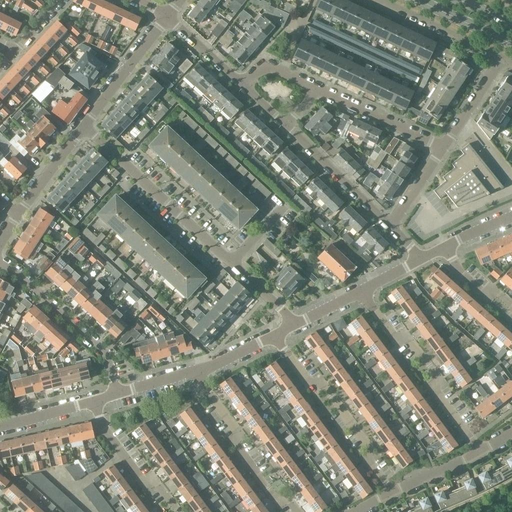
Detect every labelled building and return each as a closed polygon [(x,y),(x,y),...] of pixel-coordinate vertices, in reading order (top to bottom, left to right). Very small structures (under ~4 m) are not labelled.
[(20,9),(24,2),(20,0),(18,0),(15,6),(20,9)] [(37,0),(35,3),(40,9),(45,5),(39,0),(37,0)] [(103,2),(98,0),(89,0),(86,8),(98,13),(103,2)] [(206,14),(213,4),(207,0),(200,0),(196,6),(206,14)] [(233,0),(228,8),(236,14),(242,6),(234,0),(233,0)] [(320,0),(317,9),(344,22),(352,5),(341,0),(320,0)] [(115,8),(103,2),(98,13),(110,19),(115,8)] [(266,2),(262,9),(267,11),(271,4),(266,2)] [(288,13),(292,5),(287,3),(283,10),(288,13)] [(352,5),(344,22),(372,35),(380,18),(368,12),(364,10),(352,5)] [(206,14),(196,6),(188,17),(198,24),(206,14)] [(127,14),(115,8),(110,19),(122,25),(127,14)] [(276,9),(274,15),(285,20),(288,15),(276,9)] [(240,14),(246,19),(249,15),(243,10),(240,14)] [(0,28),(3,30),(9,19),(0,14),(0,28)] [(127,14),(122,25),(135,31),(140,20),(127,14)] [(240,14),(237,18),(243,23),(246,19),(240,14)] [(256,21),(253,25),(266,36),(274,27),(273,26),(275,23),(271,21),(272,19),(267,17),(265,19),(261,15),(260,16),(258,17),(256,19),(256,21)] [(274,15),(272,19),(271,21),(275,23),(283,26),(285,20),(274,15)] [(372,35),(400,48),(408,31),(395,25),(391,23),(380,18),(372,35)] [(3,30),(15,36),(21,25),(9,19),(3,30)] [(218,23),(225,28),(228,24),(221,20),(218,23)] [(323,29),(325,25),(315,20),(313,24),(323,29)] [(66,26),(77,36),(81,32),(70,21),(66,26)] [(48,32),(57,41),(66,30),(57,22),(48,32)] [(225,28),(218,23),(211,33),(217,38),(225,28)] [(257,46),(266,36),(253,25),(244,34),(257,46)] [(323,29),(333,34),(335,30),(325,25),(323,29)] [(108,26),(102,39),(106,41),(112,28),(108,26)] [(319,37),(321,32),(311,28),(309,32),(319,37)] [(234,35),(228,30),(225,34),(231,39),(234,35)] [(408,31),(400,48),(427,61),(435,44),(423,38),(423,37),(419,36),(408,31)] [(48,32),(39,42),(48,50),(57,41),(48,32)] [(332,37),(321,32),(319,37),(329,42),(332,37)] [(349,41),(351,37),(339,32),(337,36),(349,41)] [(231,39),(225,34),(218,42),(226,48),(233,40),(231,39)] [(236,44),(238,45),(249,55),(257,46),(244,34),(236,44)] [(90,45),(94,38),(88,35),(84,42),(90,45)] [(68,41),(74,47),(79,42),(73,36),(68,41)] [(363,43),(351,37),(349,41),(361,47),(363,43)] [(345,49),(347,45),(336,39),(334,44),(345,49)] [(102,51),(103,50),(106,43),(99,40),(96,48),(102,51)] [(310,65),(322,71),(330,54),(302,41),(294,58),(306,63),(305,64),(310,66),(310,65)] [(29,52),(38,60),(48,50),(39,42),(29,52)] [(170,61),(175,65),(179,60),(173,56),(178,50),(174,48),(175,46),(175,44),(172,42),(170,42),(168,43),(160,53),(170,61)] [(365,49),(376,54),(379,50),(367,44),(365,49)] [(241,65),(249,55),(238,45),(229,54),(241,65)] [(359,50),(347,45),(345,49),(357,55),(359,50)] [(436,50),(455,59),(438,84),(454,95),(461,84),(462,85),(464,81),(464,80),(471,69),(461,63),(463,58),(438,45),(436,50)] [(59,51),(65,57),(69,52),(63,46),(59,51)] [(109,54),(114,56),(118,49),(112,46),(109,54)] [(90,49),(78,64),(98,78),(103,72),(101,70),(104,66),(93,58),(96,53),(90,49)] [(390,55),(379,50),(376,54),(388,60),(390,55)] [(29,52),(20,61),(29,70),(38,60),(29,52)] [(373,62),(375,58),(363,52),(361,57),(373,62)] [(167,75),(175,65),(170,61),(160,53),(152,63),(167,75)] [(357,67),(330,54),(322,71),(333,76),(333,77),(337,79),(337,78),(350,84),(357,67)] [(50,61),(55,66),(60,62),(54,56),(50,61)] [(392,62),(405,68),(407,63),(394,57),(392,62)] [(387,63),(375,58),(373,62),(385,68),(387,63)] [(185,74),(193,65),(187,59),(179,68),(185,74)] [(11,71),(20,79),(29,70),(20,61),(11,71)] [(420,69),(407,63),(405,68),(418,74),(420,69)] [(78,64),(67,79),(68,80),(73,84),(77,79),(88,87),(91,83),(93,85),(98,78),(78,64)] [(39,71),(45,77),(51,71),(45,65),(39,71)] [(195,87),(207,73),(198,65),(185,78),(195,87)] [(402,76),(404,71),(391,65),(389,70),(402,76)] [(365,91),(377,97),(385,80),(357,67),(350,84),(361,89),(361,90),(365,92),(365,91)] [(31,94),(32,95),(40,103),(58,84),(68,91),(74,84),(73,84),(68,80),(66,80),(64,77),(65,75),(58,68),(31,94)] [(11,71),(2,81),(11,89),(20,79),(11,71)] [(417,77),(404,71),(402,76),(414,82),(417,77)] [(207,73),(195,87),(203,94),(216,81),(207,73)] [(167,81),(159,74),(155,78),(163,85),(167,81)] [(31,80),(37,85),(41,80),(35,75),(31,80)] [(139,83),(153,97),(162,88),(147,75),(142,80),(144,81),(142,83),(141,84),(139,83)] [(511,80),(507,78),(507,77),(500,87),(511,94),(511,80)] [(412,93),(385,80),(377,97),(388,102),(388,103),(392,105),(393,104),(405,110),(409,100),(412,93)] [(0,82),(0,97),(2,99),(11,89),(2,81),(0,82)] [(203,94),(212,103),(224,89),(216,81),(203,94)] [(146,105),(153,97),(139,83),(139,84),(135,88),(136,89),(134,91),(133,92),(132,91),(131,92),(146,105)] [(447,105),(454,95),(438,84),(421,110),(422,110),(421,113),(410,107),(408,111),(428,121),(432,117),(437,120),(444,109),(445,109),(448,106),(447,105)] [(21,89),(27,95),(32,90),(26,85),(21,89)] [(511,94),(500,87),(494,96),(511,107),(511,106),(511,94)] [(224,89),(212,103),(221,111),(233,97),(224,89)] [(183,100),(188,94),(183,90),(178,96),(183,100)] [(138,113),(146,105),(131,92),(127,96),(128,98),(126,100),(125,101),(124,100),(123,100),(138,113)] [(52,112),(68,124),(76,113),(86,100),(77,93),(67,106),(60,101),(59,102),(57,101),(55,104),(57,105),(52,112)] [(12,99),(18,105),(23,100),(17,94),(12,99)] [(188,94),(183,100),(187,104),(192,98),(188,94)] [(511,107),(494,96),(488,105),(506,116),(511,107)] [(233,97),(221,111),(230,119),(242,106),(233,97)] [(176,102),(172,98),(167,104),(171,108),(176,102)] [(130,122),(138,113),(123,100),(119,105),(121,106),(119,108),(117,109),(116,108),(130,122)] [(500,124),(506,116),(488,105),(483,114),(500,125),(501,124),(500,124)] [(0,111),(0,112),(6,117),(10,113),(4,107),(0,111)] [(196,112),(200,116),(205,110),(201,107),(196,112)] [(35,126),(49,139),(47,138),(50,135),(53,135),(55,133),(55,130),(55,129),(53,126),(57,122),(42,108),(35,115),(40,120),(35,125),(35,126)] [(108,117),(122,130),(130,122),(116,108),(116,109),(111,113),(113,114),(111,116),(110,118),(108,116),(108,117)] [(313,118),(328,131),(332,127),(327,122),(332,117),(322,108),(313,118)] [(11,117),(15,120),(21,114),(18,110),(11,117)] [(160,119),(165,114),(161,110),(156,115),(160,119)] [(205,110),(200,116),(209,124),(214,119),(205,110)] [(243,131),(256,118),(247,110),(234,123),(243,131)] [(342,131),(345,127),(349,117),(344,114),(337,129),(342,131)] [(483,114),(476,123),(477,124),(477,123),(478,124),(477,125),(489,140),(490,140),(493,135),(494,135),(500,125),(483,114)] [(160,119),(156,115),(152,120),(156,123),(160,119)] [(115,139),(122,130),(108,117),(104,122),(105,123),(103,125),(101,127),(115,139)] [(265,126),(256,118),(243,131),(252,140),(265,126)] [(324,136),(328,131),(313,118),(304,127),(314,136),(319,131),(324,136)] [(358,139),(363,141),(369,127),(358,122),(355,120),(350,130),(349,132),(359,136),(358,139)] [(48,140),(49,139),(35,126),(35,125),(30,121),(26,125),(30,129),(26,134),(39,146),(39,147),(40,148),(44,144),(44,141),(47,138),(48,139),(47,139),(48,140)] [(161,135),(149,147),(160,156),(160,157),(170,166),(181,176),(191,185),(201,195),(211,204),(222,214),(227,219),(238,229),(255,210),(245,200),(239,195),(229,185),(218,176),(208,166),(198,157),(188,147),(177,138),(167,128),(164,125),(158,132),(161,135)] [(216,131),(220,134),(225,129),(221,125),(216,131)] [(273,134),(265,126),(252,140),(261,148),(273,134)] [(141,132),(145,135),(149,131),(145,127),(141,132)] [(349,132),(350,130),(345,127),(342,131),(339,137),(339,138),(344,141),(345,141),(349,132)] [(375,144),(381,132),(369,127),(363,141),(367,143),(368,140),(375,144)] [(225,129),(220,134),(225,139),(230,133),(225,129)] [(145,135),(141,132),(137,136),(141,140),(145,135)] [(0,155),(1,155),(2,157),(3,155),(2,154),(11,144),(9,142),(0,133),(0,155)] [(11,144),(19,152),(23,156),(27,152),(30,155),(31,154),(34,154),(36,152),(36,150),(36,149),(39,147),(39,146),(26,134),(20,139),(16,135),(9,142),(11,144)] [(273,134),(261,148),(265,152),(269,148),(273,153),(282,143),(273,134)] [(344,141),(339,138),(331,146),(335,150),(344,141)] [(384,152),(386,153),(389,155),(399,140),(393,138),(384,152)] [(231,145),(240,153),(245,148),(236,140),(231,145)] [(326,143),(321,147),(321,148),(325,152),(330,147),(326,143)] [(3,155),(2,157),(4,158),(10,152),(15,156),(19,152),(11,144),(2,154),(3,155)] [(125,149),(129,152),(133,148),(130,144),(125,149)] [(445,181),(433,191),(440,199),(446,194),(457,207),(463,202),(464,204),(471,200),(472,201),(478,196),(480,198),(486,193),(487,195),(502,188),(503,187),(499,181),(469,144),(460,151),(463,154),(451,164),(454,167),(442,177),(445,181)] [(84,157),(99,171),(107,162),(92,148),(92,149),(88,154),(89,155),(87,157),(86,158),(84,157)] [(245,148),(240,153),(244,157),(249,152),(245,148)] [(286,166),(295,157),(286,148),(273,162),(282,170),(286,166)] [(332,160),(341,168),(350,158),(342,150),(332,160)] [(350,158),(341,168),(350,176),(352,175),(356,179),(364,172),(354,162),(359,158),(358,157),(361,152),(357,150),(355,154),(354,154),(350,158)] [(386,153),(384,152),(381,150),(378,155),(374,161),(379,164),(386,153)] [(369,158),(374,161),(378,155),(373,151),(369,158)] [(406,151),(398,162),(410,170),(413,166),(412,165),(417,158),(406,151)] [(249,161),(260,171),(265,166),(260,162),(260,163),(253,156),(249,161)] [(13,157),(4,167),(16,180),(26,169),(13,157)] [(76,166),(91,179),(99,171),(84,157),(84,158),(80,162),(81,163),(79,165),(78,166),(77,165),(76,166)] [(295,157),(286,166),(282,170),(290,179),(291,178),(304,165),(295,157)] [(365,163),(370,167),(374,161),(369,158),(365,163)] [(375,170),(379,164),(374,161),(370,167),(375,170)] [(408,174),(410,170),(398,162),(391,173),(402,180),(407,173),(408,174)] [(304,165),(291,178),(299,187),(312,174),(304,165)] [(69,174),(83,187),(91,179),(76,166),(72,170),(73,172),(71,174),(71,173),(70,175),(69,174)] [(269,170),(265,166),(260,171),(264,175),(269,170)] [(115,178),(119,174),(115,170),(111,175),(115,178)] [(370,173),(363,183),(369,188),(376,177),(370,173)] [(398,186),(402,180),(391,173),(385,183),(384,183),(396,191),(399,187),(398,186)] [(61,182),(75,196),(83,187),(69,174),(68,174),(64,179),(66,180),(64,182),(62,183),(61,182)] [(313,200),(316,197),(316,196),(325,187),(316,178),(307,188),(313,193),(309,197),(313,200)] [(384,183),(385,183),(380,179),(376,184),(381,188),(376,196),(382,200),(384,198),(389,201),(393,194),(394,195),(396,191),(384,183)] [(252,185),(256,188),(260,184),(256,180),(252,185)] [(280,190),(285,184),(280,180),(275,186),(280,190)] [(53,190),(53,191),(68,204),(75,196),(61,182),(61,183),(57,187),(58,188),(56,190),(55,191),(53,190)] [(106,184),(101,189),(105,193),(110,188),(106,184)] [(280,190),(291,200),(296,195),(285,184),(280,190)] [(256,188),(252,185),(247,190),(251,193),(256,188)] [(334,195),(325,187),(316,196),(316,197),(324,204),(324,205),(334,195)] [(97,193),(101,197),(105,193),(101,189),(97,193)] [(262,194),(266,198),(271,193),(267,189),(262,194)] [(46,200),(60,213),(68,204),(53,191),(49,195),(50,197),(48,199),(46,200)] [(291,200),(302,211),(307,205),(296,195),(291,200)] [(309,220),(321,230),(328,223),(326,221),(324,223),(318,217),(324,211),(327,208),(333,213),(343,204),(334,195),(324,205),(324,204),(309,220)] [(115,197),(98,215),(108,225),(114,230),(124,240),(135,249),(145,259),(155,268),(165,278),(176,287),(186,297),(197,285),(201,288),(207,282),(204,279),(203,279),(203,278),(193,269),(183,259),(182,259),(172,250),(162,240),(152,231),(142,221),(131,212),(125,206),(115,197)] [(90,201),(86,206),(90,209),(94,205),(90,201)] [(311,209),(307,205),(302,211),(306,214),(311,209)] [(82,210),(86,214),(90,209),(86,206),(82,210)] [(344,228),(357,215),(348,206),(339,216),(343,220),(340,223),(344,228)] [(40,209),(34,217),(49,227),(49,226),(53,229),(56,223),(53,221),(55,218),(40,209)] [(366,223),(357,215),(344,228),(348,232),(352,228),(356,233),(366,223)] [(48,229),(49,227),(34,217),(29,225),(44,235),(44,234),(48,237),(51,232),(48,229)] [(74,226),(79,222),(75,218),(70,223),(74,226)] [(331,219),(328,223),(321,230),(332,240),(337,236),(329,229),(335,222),(331,219)] [(39,242),(44,235),(29,225),(24,233),(39,242)] [(369,245),(379,236),(370,227),(361,237),(369,245)] [(81,233),(92,243),(96,238),(86,228),(81,233)] [(65,236),(70,241),(75,236),(70,231),(65,236)] [(43,245),(39,242),(24,233),(19,240),(36,252),(38,253),(43,245)] [(101,233),(96,238),(92,243),(96,246),(105,237),(101,233)] [(341,238),(349,245),(353,241),(346,234),(341,238)] [(388,244),(379,236),(369,245),(364,251),(360,256),(367,262),(371,258),(368,255),(374,249),(378,254),(388,244)] [(497,241),(503,255),(511,251),(511,245),(508,236),(497,241)] [(63,248),(69,242),(63,239),(59,244),(63,248)] [(266,239),(262,244),(276,257),(281,252),(266,239)] [(31,260),(33,256),(36,252),(19,240),(13,249),(15,250),(14,252),(25,260),(27,258),(31,260)] [(73,257),(76,254),(83,246),(76,240),(67,251),(73,257)] [(358,245),(353,241),(349,245),(354,250),(358,245)] [(497,241),(485,246),(492,260),(503,255),(497,241)] [(60,252),(63,248),(59,244),(55,248),(60,252)] [(348,275),(350,273),(355,267),(353,266),(356,263),(349,257),(347,259),(344,256),(346,254),(342,250),(340,252),(332,245),(324,252),(348,275)] [(89,251),(83,246),(76,254),(82,259),(89,251)] [(492,260),(485,246),(474,251),(481,265),(492,260)] [(265,269),(269,264),(255,251),(251,256),(265,269)] [(50,252),(45,257),(51,262),(55,257),(50,252)] [(342,282),(348,275),(324,252),(318,259),(342,282)] [(90,259),(94,263),(99,258),(94,254),(90,259)] [(43,270),(51,262),(45,257),(38,266),(43,270)] [(99,266),(103,262),(99,258),(95,262),(99,266)] [(118,267),(123,262),(118,258),(113,262),(118,267)] [(50,278),(52,280),(65,267),(62,264),(60,266),(56,262),(45,274),(46,274),(44,276),(49,280),(50,278)] [(102,267),(110,274),(114,268),(107,262),(102,267)] [(118,267),(123,271),(127,267),(123,262),(118,267)] [(67,265),(65,267),(52,280),(59,286),(73,271),(67,265)] [(285,266),(279,273),(296,289),(300,284),(299,283),(303,279),(289,267),(288,269),(285,266)] [(114,268),(110,274),(116,280),(121,275),(114,268)] [(496,268),(493,271),(499,276),(502,273),(496,268)] [(222,277),(226,273),(222,269),(218,274),(222,277)] [(429,278),(441,288),(449,279),(437,269),(429,278)] [(511,285),(511,270),(510,269),(500,280),(509,289),(511,285)] [(59,286),(66,293),(83,275),(79,271),(76,273),(73,271),(59,286)] [(497,279),(499,276),(493,271),(490,274),(497,279)] [(275,282),(273,284),(286,296),(290,293),(291,294),(295,289),(296,289),(279,273),(273,280),(275,282)] [(87,279),(83,275),(66,293),(73,299),(84,287),(82,285),(87,279)] [(139,286),(143,281),(138,277),(134,282),(139,286)] [(0,279),(0,290),(11,297),(14,298),(16,294),(11,292),(13,287),(0,279)] [(460,289),(449,279),(441,288),(452,298),(460,289)] [(125,284),(120,280),(116,283),(115,282),(109,288),(116,295),(123,287),(125,284)] [(73,299),(80,306),(100,284),(97,281),(88,291),(84,287),(73,299)] [(139,286),(144,291),(148,286),(143,281),(139,286)] [(207,286),(210,290),(215,285),(211,281),(207,286)] [(126,283),(125,284),(123,287),(130,294),(134,290),(126,283)] [(229,291),(243,305),(244,304),(248,300),(247,299),(248,297),(250,295),(237,283),(229,291)] [(100,284),(80,306),(87,312),(98,300),(101,297),(99,294),(104,288),(100,284)] [(207,286),(202,291),(206,294),(210,290),(207,286)] [(400,305),(409,298),(400,286),(390,293),(400,305)] [(417,287),(413,290),(417,295),(421,293),(417,287)] [(471,299),(460,289),(452,298),(460,305),(457,308),(458,308),(461,310),(463,308),(471,299)] [(8,302),(11,297),(0,290),(0,302),(5,305),(7,301),(8,302)] [(413,298),(417,295),(413,290),(409,293),(413,298)] [(243,305),(229,291),(221,300),(236,313),(240,308),(239,307),(241,305),(242,304),(243,305)] [(140,298),(141,296),(136,292),(131,298),(135,302),(140,298)] [(159,305),(164,300),(159,296),(155,301),(159,305)] [(20,303),(21,304),(26,308),(28,310),(32,305),(24,298),(20,303)] [(133,305),(140,312),(147,304),(140,298),(135,302),(133,305)] [(191,303),(195,306),(199,302),(195,298),(191,303)] [(400,305),(408,317),(418,309),(409,298),(400,305)] [(482,309),(471,299),(463,308),(474,318),(482,309)] [(94,319),(108,304),(109,303),(106,300),(102,304),(98,300),(87,312),(94,319)] [(159,305),(164,310),(169,305),(164,300),(159,305)] [(235,313),(236,313),(221,300),(213,308),(228,321),(232,316),(231,315),(233,313),(234,312),(235,313)] [(157,317),(161,312),(162,311),(153,303),(147,309),(156,318),(157,317)] [(191,303),(187,307),(191,311),(195,306),(191,303)] [(20,314),(26,308),(21,304),(16,311),(20,314)] [(94,319),(101,325),(112,313),(115,310),(108,304),(94,319)] [(26,328),(41,313),(33,306),(23,318),(27,322),(23,326),(26,328)] [(228,322),(228,321),(213,308),(206,316),(220,330),(221,329),(220,329),(225,325),(223,324),(225,322),(226,320),(228,322)] [(458,308),(454,312),(459,317),(463,312),(461,310),(458,308)] [(408,317),(417,329),(427,321),(418,309),(408,317)] [(437,309),(432,313),(436,318),(441,314),(437,309)] [(493,318),(482,309),(474,318),(482,324),(480,327),(480,328),(482,330),(483,330),(485,327),(493,318)] [(101,325),(108,331),(122,316),(122,317),(124,315),(120,311),(115,316),(112,313),(101,325)] [(163,321),(167,317),(161,312),(157,317),(163,321)] [(455,321),(459,317),(454,312),(450,317),(455,321)] [(48,319),(41,313),(26,328),(30,331),(33,327),(37,331),(48,319)] [(431,322),(436,318),(432,313),(427,317),(431,322)] [(15,314),(12,319),(18,322),(21,316),(15,314)] [(175,320),(179,324),(185,317),(181,314),(175,320)] [(122,316),(108,331),(116,338),(126,326),(122,322),(125,319),(122,317),(122,316)] [(198,325),(212,338),(213,338),(217,333),(216,332),(217,330),(219,329),(220,330),(206,316),(198,325)] [(359,335),(369,327),(360,316),(350,323),(359,335)] [(496,337),(504,328),(493,318),(485,327),(496,337)] [(55,325),(48,319),(37,331),(33,335),(36,337),(34,339),(38,343),(40,341),(55,325)] [(341,319),(333,323),(337,331),(345,327),(341,319)] [(417,329),(426,340),(436,333),(427,321),(417,329)] [(141,328),(136,323),(132,327),(137,332),(141,328)] [(62,332),(55,325),(40,341),(38,343),(39,344),(41,342),(47,348),(51,344),(62,332)] [(212,338),(198,325),(190,333),(204,347),(205,346),(209,342),(208,340),(210,338),(211,337),(212,338)] [(140,335),(137,332),(132,327),(119,341),(123,345),(131,336),(135,340),(140,335)] [(378,339),(369,327),(359,335),(368,347),(378,339)] [(480,328),(476,332),(481,336),(485,332),(483,330),(482,330),(480,328)] [(511,341),(511,335),(504,328),(496,337),(507,347),(511,341)] [(6,329),(2,335),(7,338),(11,332),(6,329)] [(305,339),(314,351),(324,344),(314,331),(305,339)] [(69,338),(62,332),(51,344),(55,348),(54,349),(57,352),(69,338)] [(335,332),(329,336),(333,340),(338,336),(335,332)] [(456,332),(451,336),(454,341),(460,337),(456,332)] [(481,336),(476,332),(472,337),(477,341),(481,336)] [(179,353),(175,338),(173,333),(164,335),(170,356),(179,353)] [(426,340),(435,352),(444,345),(436,333),(426,340)] [(160,342),(156,343),(160,359),(170,356),(164,335),(158,337),(160,342)] [(23,340),(19,336),(15,341),(19,344),(23,340)] [(182,336),(175,338),(179,353),(192,350),(191,343),(186,339),(183,340),(182,336)] [(454,341),(451,336),(445,340),(449,345),(454,341)] [(152,339),(146,341),(151,361),(160,359),(156,343),(153,344),(152,339)] [(386,351),(378,339),(368,347),(377,358),(386,351)] [(68,345),(72,349),(76,344),(72,341),(68,345)] [(142,364),(151,361),(146,341),(133,344),(136,357),(140,355),(142,364)] [(327,341),(326,341),(324,344),(314,351),(323,363),(336,352),(329,343),(327,341)] [(28,352),(32,348),(28,344),(24,349),(28,352)] [(76,344),(72,349),(76,353),(80,349),(76,344)] [(350,348),(356,356),(360,353),(354,345),(350,348)] [(453,356),(444,345),(435,352),(443,364),(453,356)] [(16,362),(22,361),(19,347),(12,349),(16,362)] [(503,347),(498,351),(503,356),(507,351),(503,347)] [(36,352),(32,348),(28,352),(32,356),(36,352)] [(395,363),(386,351),(377,358),(386,370),(395,363)] [(499,360),(503,356),(498,351),(494,356),(499,360)] [(323,363),(331,374),(341,367),(344,365),(345,364),(343,361),(336,352),(323,363)] [(352,355),(347,358),(351,363),(356,360),(352,355)] [(443,364),(452,375),(465,366),(463,363),(460,359),(457,361),(453,356),(443,364)] [(472,356),(468,360),(471,365),(476,361),(472,356)] [(346,367),(351,363),(347,358),(343,361),(345,364),(344,365),(346,367)] [(373,358),(368,361),(372,366),(376,363),(373,358)] [(75,362),(76,363),(80,381),(89,379),(87,371),(92,370),(89,359),(75,362)] [(76,363),(75,362),(75,360),(71,361),(72,366),(67,367),(71,383),(80,381),(76,363)] [(463,363),(465,366),(467,368),(471,365),(468,360),(463,363)] [(504,360),(502,362),(506,369),(510,365),(504,360)] [(363,365),(365,367),(367,370),(372,366),(368,361),(363,365)] [(266,376),(270,381),(272,383),(274,381),(283,374),(274,362),(265,369),(269,374),(266,376)] [(404,375),(395,363),(386,370),(394,382),(404,375)] [(58,370),(62,388),(71,385),(71,383),(67,367),(62,368),(61,364),(56,365),(58,370)] [(493,368),(494,368),(498,373),(502,369),(498,364),(493,368)] [(467,368),(465,366),(452,375),(461,387),(471,380),(468,376),(471,373),(467,368)] [(331,374),(340,386),(350,379),(341,367),(331,374)] [(58,370),(48,372),(52,388),(52,390),(62,388),(58,370)] [(491,370),(487,374),(492,381),(496,377),(491,370)] [(48,372),(39,374),(43,390),(52,388),(48,372)] [(15,397),(24,395),(19,373),(13,375),(15,381),(11,382),(15,397)] [(20,373),(19,373),(24,395),(34,393),(30,377),(27,377),(26,373),(20,374),(20,373)] [(34,393),(43,390),(39,374),(30,377),(34,393)] [(292,385),(283,374),(274,381),(283,393),(292,385)] [(404,375),(394,382),(403,394),(413,386),(404,375)] [(229,397),(238,389),(229,377),(220,385),(229,397)] [(340,386),(349,398),(359,390),(350,379),(340,386)] [(370,379),(365,382),(368,387),(373,383),(370,379)] [(390,381),(385,385),(389,390),(394,386),(390,381)] [(511,383),(511,381),(498,390),(506,400),(511,395),(511,383)] [(368,387),(365,382),(360,386),(363,391),(368,387)] [(283,393),(291,404),(301,397),(292,385),(283,393)] [(389,390),(385,385),(380,389),(384,394),(389,390)] [(422,398),(413,386),(403,394),(408,400),(406,402),(408,405),(410,407),(422,398)] [(229,397),(237,408),(247,401),(238,389),(229,397)] [(368,402),(359,390),(349,398),(358,410),(368,402)] [(494,409),(506,400),(498,390),(490,397),(488,394),(487,395),(485,397),(494,409)] [(310,409),(301,397),(291,404),(300,416),(310,409)] [(485,397),(483,398),(482,399),(484,401),(475,408),(482,418),(494,409),(485,397)] [(431,410),(422,398),(410,407),(412,410),(411,411),(412,412),(415,409),(416,411),(413,413),(417,420),(421,417),(431,410)] [(256,413),(247,401),(237,408),(246,420),(256,413)] [(377,414),(379,412),(377,409),(378,409),(377,408),(374,410),(368,402),(358,410),(367,421),(377,414)] [(387,402),(382,406),(386,410),(391,407),(387,402)] [(287,404),(282,408),(285,412),(291,408),(287,404)] [(403,408),(407,414),(411,411),(412,410),(410,407),(408,405),(403,408)] [(382,406),(378,409),(377,409),(379,412),(381,414),(386,410),(382,406)] [(177,418),(184,427),(185,428),(188,426),(198,419),(189,408),(180,415),(180,416),(177,418)] [(285,412),(282,408),(278,411),(285,420),(289,417),(285,412)] [(402,417),(407,414),(403,408),(398,412),(402,417)] [(319,421),(310,409),(300,416),(309,428),(319,421)] [(440,422),(431,410),(421,417),(425,423),(423,424),(426,429),(427,431),(430,429),(440,422)] [(246,420),(255,432),(265,425),(256,413),(246,420)] [(367,421),(376,433),(385,426),(377,414),(367,421)] [(207,431),(198,419),(188,426),(197,438),(207,431)] [(167,424),(171,429),(175,426),(171,421),(167,424)] [(327,432),(319,421),(309,428),(318,440),(327,432)] [(90,422),(78,425),(82,440),(94,438),(90,422)] [(448,434),(440,422),(430,429),(438,441),(448,434)] [(143,443),(153,436),(144,423),(134,431),(143,443)] [(78,425),(67,428),(70,443),(82,440),(78,425)] [(265,425),(255,432),(264,444),(273,436),(265,425)] [(405,425),(400,429),(404,434),(409,431),(405,425)] [(394,438),(385,426),(376,433),(385,445),(394,438)] [(300,431),(302,433),(304,436),(308,432),(305,427),(300,431)] [(58,446),(70,443),(67,428),(55,430),(58,446)] [(399,438),(404,434),(400,429),(395,433),(399,438)] [(55,430),(43,433),(46,448),(58,446),(55,430)] [(215,443),(207,431),(197,438),(206,450),(215,443)] [(302,433),(300,431),(295,435),(299,439),(304,436),(302,433)] [(327,432),(318,440),(326,451),(336,444),(327,432)] [(419,440),(424,436),(421,432),(416,436),(419,440)] [(34,451),(46,448),(43,433),(31,436),(34,451)] [(448,434),(438,441),(425,447),(428,453),(442,446),(447,453),(457,446),(448,434)] [(31,436),(19,439),(23,454),(34,451),(31,436)] [(143,443),(152,455),(161,447),(153,436),(143,443)] [(264,444),(272,455),(282,448),(273,436),(264,444)] [(385,445),(393,457),(403,449),(394,438),(385,445)] [(11,456),(23,454),(19,439),(7,441),(11,456)] [(0,442),(0,458),(11,456),(7,441),(0,442)] [(224,455),(215,443),(206,450),(215,462),(224,455)] [(326,451),(324,453),(323,454),(325,456),(332,466),(345,456),(336,444),(326,451)] [(160,466),(170,459),(172,457),(171,455),(172,455),(168,450),(165,452),(161,447),(152,455),(160,466)] [(272,455),(281,467),(291,460),(282,448),(272,455)] [(412,461),(403,449),(393,457),(402,468),(412,461)] [(215,462),(223,474),(233,466),(224,455),(215,462)] [(345,456),(332,466),(331,467),(335,473),(340,469),(344,475),(354,467),(345,456)] [(511,475),(511,457),(506,461),(507,464),(497,470),(503,480),(511,475)] [(90,459),(86,459),(81,460),(79,461),(88,474),(97,468),(90,459)] [(160,466),(169,478),(179,471),(170,459),(160,466)] [(300,472),(291,460),(281,467),(290,479),(300,472)] [(0,489),(1,491),(9,482),(6,478),(0,461),(0,489)] [(66,468),(72,476),(81,470),(77,464),(66,468)] [(121,477),(113,465),(103,473),(112,484),(121,477)] [(9,468),(11,477),(20,475),(18,466),(9,468)] [(242,478),(233,466),(223,474),(232,485),(242,478)] [(363,479),(354,467),(344,475),(353,487),(363,479)] [(81,470),(72,476),(76,481),(85,474),(81,470)] [(486,490),(503,480),(497,470),(486,475),(485,472),(478,476),(483,485),(478,487),(481,492),(486,490)] [(169,478),(178,490),(188,482),(179,471),(169,478)] [(309,483),(300,472),(290,479),(299,491),(309,483)] [(51,483),(46,479),(40,473),(27,477),(43,491),(51,483)] [(197,479),(194,474),(189,478),(190,481),(192,483),(197,479)] [(335,478),(337,480),(339,483),(344,479),(340,474),(335,478)] [(112,484),(120,496),(130,489),(121,477),(112,484)] [(241,497),(251,490),(242,478),(232,485),(241,497)] [(337,480),(335,478),(330,482),(334,486),(339,483),(337,480)] [(372,491),(363,479),(353,487),(359,495),(355,498),(357,501),(362,498),(362,499),(372,491)] [(476,494),(481,492),(478,487),(474,489),(470,480),(463,483),(465,486),(453,491),(458,502),(476,494)] [(178,490),(187,501),(196,494),(193,489),(195,487),(192,483),(190,481),(188,482),(178,490)] [(52,499),(59,491),(51,483),(43,491),(52,499)] [(86,495),(95,488),(92,483),(82,490),(86,495)] [(299,491),(308,503),(318,495),(309,483),(299,491)] [(4,494),(15,504),(24,495),(12,484),(4,494)] [(99,493),(95,488),(86,495),(90,500),(99,493)] [(120,496),(129,508),(139,500),(130,489),(120,496)] [(260,502),(251,490),(241,497),(250,509),(260,502)] [(61,508),(69,499),(59,491),(52,499),(61,508)] [(440,510),(458,502),(453,491),(442,495),(441,492),(434,495),(438,504),(434,506),(436,511),(440,510)] [(99,493),(90,500),(93,505),(102,498),(99,493)] [(187,501),(194,511),(196,511),(205,506),(196,494),(187,501)] [(27,511),(34,504),(24,495),(15,504),(24,511),(27,511)] [(320,511),(327,507),(318,495),(308,503),(314,511),(320,511)] [(106,503),(102,498),(93,505),(97,509),(106,503)] [(73,503),(69,499),(61,508),(65,511),(73,503)] [(434,511),(436,511),(434,506),(430,508),(426,499),(419,502),(420,505),(409,510),(410,511),(434,511)] [(147,511),(139,500),(129,508),(132,511),(147,511)] [(27,511),(42,511),(39,509),(41,506),(36,501),(34,504),(27,511)] [(267,511),(260,502),(250,509),(251,511),(267,511)] [(72,511),(77,507),(73,503),(65,511),(72,511)] [(106,503),(97,509),(98,511),(103,511),(110,507),(106,503)]
